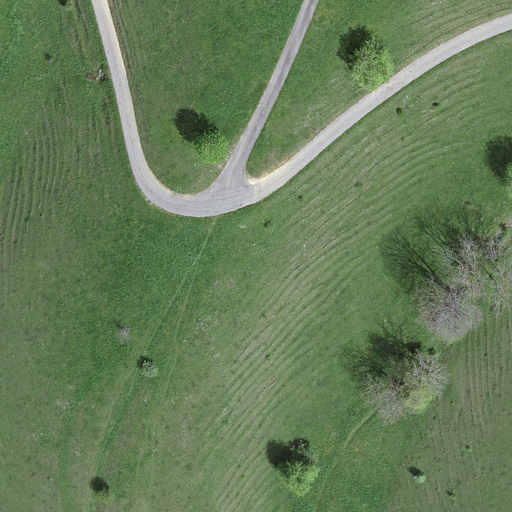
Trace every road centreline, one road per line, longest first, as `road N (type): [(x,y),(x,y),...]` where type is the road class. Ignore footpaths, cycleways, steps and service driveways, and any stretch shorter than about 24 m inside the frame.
road 1 (residential): [(219,204),(247,198),(441,52),(511,18)]
road 2 (residential): [(96,0),(144,185),(166,200),(219,204)]
road 3 (unclassified): [(219,204),(310,0)]
